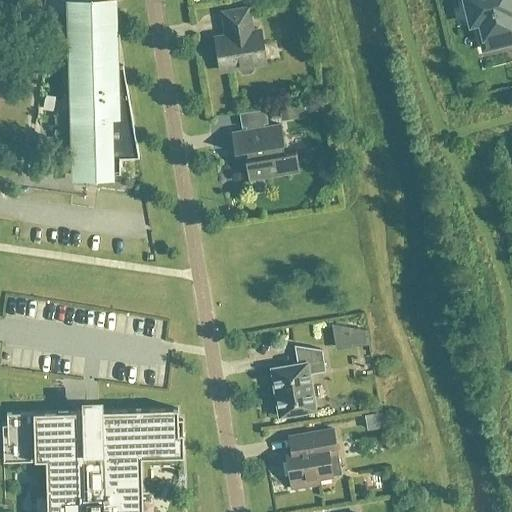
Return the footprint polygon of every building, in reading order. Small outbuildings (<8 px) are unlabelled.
[(511,0),(464,0),(471,25),(474,24),(481,51),(511,42),(511,0)] [(81,8),(81,15),(70,16),(75,176),(94,175),(110,175),(110,172),(119,172),(119,174),(120,174),(120,159),(139,158),(123,65),(115,65),(113,3),(81,4),(81,8)] [(252,32),(248,9),(223,13),(225,29),(226,29),(228,37),(215,39),(221,71),(239,68),(240,72),(243,74),(251,73),(253,70),(253,66),(266,63),(261,31),(252,32)] [(224,125),(242,122),(240,110),(222,113),(224,125)] [(285,145),(281,125),(231,134),(235,153),(247,151),(248,160),(245,161),(249,180),(299,172),(296,152),(284,154),(283,145),(285,145)] [(271,371),(272,371),(280,415),(279,415),(279,417),(281,417),(281,416),(314,411),(316,411),(315,409),(309,374),(325,371),(322,350),(295,346),(298,365),(273,369),(271,369),(271,371)] [(142,458),(184,457),(183,420),(178,420),(178,409),(98,411),(99,423),(93,423),(87,423),(86,412),(56,412),(7,414),(7,425),(2,425),(3,462),(46,461),(47,497),(54,497),(54,511),(135,511),(135,494),(143,494),(142,458)] [(333,430),(299,435),(288,437),(290,451),(285,452),(292,489),(320,485),(319,478),(332,475),(331,465),(334,461),(331,446),(335,440),(333,430)]
